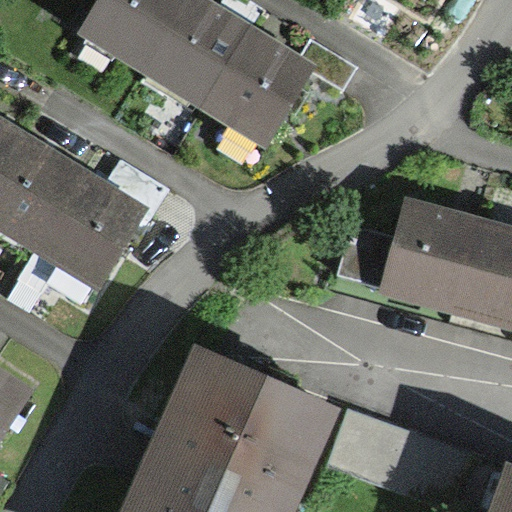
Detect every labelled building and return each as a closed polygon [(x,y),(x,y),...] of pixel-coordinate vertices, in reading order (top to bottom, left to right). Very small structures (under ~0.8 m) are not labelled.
[(100,0),(79,35),(145,75),(191,0),(100,0)] [(191,0),(145,75),(202,110),(253,26),(225,9),(211,0),(191,0)] [(253,26),(202,110),(269,151),(316,74),(320,66),(301,55),(273,37),(253,26)] [(310,40),(301,55),(320,66),(316,74),(344,91),(358,68),(310,40)] [(0,185),(32,135),(0,115),(0,185)] [(0,185),(0,233),(34,255),(88,170),(67,157),(32,135),(0,185)] [(88,170),(34,255),(98,294),(151,209),(117,188),(88,170)] [(378,296),(450,316),(477,216),(458,211),(406,197),(396,232),(381,288),(378,296)] [(511,225),(477,216),(450,316),(511,332),(511,225)] [(381,288),(396,232),(352,220),(336,276),(381,288)] [(119,511),(295,511),(340,408),(192,344),(154,432),(119,511)] [(0,444),(37,389),(0,365),(0,444)] [(469,455),(349,409),(327,463),(448,509),(469,455)] [(489,511),(511,511),(511,463),(508,462),(489,511)]
